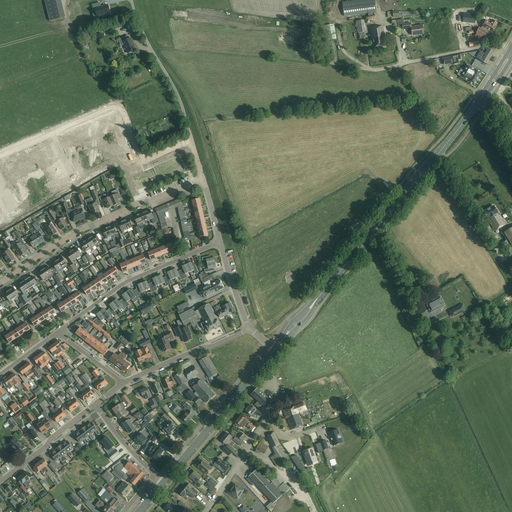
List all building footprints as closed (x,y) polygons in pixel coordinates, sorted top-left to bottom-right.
[(44,0),(50,21),(64,17),(60,0),(44,0)] [(376,12),(374,0),(358,0),(342,2),(344,16),(368,13),(368,17),(374,17),(374,13),(376,12)] [(93,9),(95,9),(97,17),(110,14),(108,6),(101,7),(100,3),(92,5),(93,9)] [(463,14),(463,22),(475,24),(476,15),(471,15),(463,14)] [(424,34),(422,25),(411,27),(410,23),(404,24),(403,19),(396,20),(398,30),(403,30),(409,29),(409,30),(411,30),(412,35),(424,34)] [(356,21),(358,33),(365,32),(364,20),(356,21)] [(492,33),(496,27),(496,26),(498,23),(492,20),(490,22),(486,20),(481,29),(488,33),(489,31),(492,33)] [(328,40),(336,39),(334,24),(326,25),(328,40)] [(383,26),(370,28),(372,40),(373,40),(374,47),(384,46),(383,39),(384,39),(389,38),(389,39),(393,38),(392,34),(388,34),(389,36),(384,37),(383,26)] [(485,40),(489,33),(488,33),(481,29),(479,28),(475,34),(476,35),(475,37),(481,40),(482,38),(485,40)] [(128,36),(123,38),(124,41),(122,42),(128,54),(136,50),(130,38),(129,38),(128,36)] [(192,41),(192,49),(200,50),(201,41),(192,41)] [(485,54),(484,55),(481,61),(486,64),(494,52),(494,51),(495,51),(494,48),(496,48),(488,49),(488,48),(485,54)] [(481,61),(484,55),(485,54),(479,51),(475,58),(481,61)] [(460,54),(452,56),(454,64),(459,63),(458,60),(461,59),(460,54)] [(452,56),(442,58),(443,65),(453,63),(452,56)] [(464,71),(477,79),(481,73),(476,69),(475,70),(468,65),(467,67),(466,67),(464,70),(465,70),(464,71)] [(477,79),(464,71),(464,72),(462,72),(461,75),(462,75),(461,77),(468,82),(474,86),(477,79)] [(112,127),(109,129),(112,137),(116,135),(116,136),(123,133),(119,123),(112,126),(112,127)] [(98,140),(95,141),(99,150),(103,148),(101,144),(108,141),(104,129),(95,133),(97,138),(98,140)] [(85,132),(78,135),(83,146),(92,142),(92,143),(95,142),(92,133),(88,135),(87,136),(85,132)] [(109,144),(108,143),(105,144),(105,145),(104,146),(106,151),(114,148),(112,142),(109,144)] [(129,147),(118,152),(121,159),(132,155),(131,153),(132,153),(130,149),(129,149),(129,147)] [(41,148),(35,151),(39,161),(50,157),(47,152),(43,154),(41,148)] [(32,158),(27,160),(29,165),(39,161),(35,151),(34,151),(34,150),(30,152),(31,152),(30,153),(32,158)] [(107,152),(101,154),(106,167),(112,165),(107,152)] [(81,161),(76,163),(78,168),(89,164),(84,154),(79,156),(81,161)] [(17,158),(11,161),(16,171),(26,167),(24,162),(19,163),(17,158)] [(8,168),(3,170),(6,175),(16,171),(11,161),(10,160),(7,162),(6,163),(8,168)] [(89,164),(78,168),(80,174),(85,172),(87,176),(93,174),(89,164)] [(50,166),(41,171),(43,176),(52,171),(50,166)] [(52,171),(43,176),(46,180),(55,175),(52,171)] [(55,175),(46,180),(48,184),(57,179),(55,175)] [(57,179),(48,184),(51,188),(60,183),(57,179)] [(23,183),(14,188),(17,193),(26,188),(23,183)] [(60,183),(51,188),(53,192),(62,187),(60,183)] [(62,187),(53,192),(55,197),(65,192),(62,187)] [(26,188),(17,193),(20,198),(29,193),(26,188)] [(113,196),(110,197),(114,206),(117,205),(117,206),(120,205),(118,200),(121,198),(118,190),(111,192),(113,196)] [(29,193),(20,198),(22,203),(31,197),(29,193)] [(80,194),(76,196),(79,204),(80,206),(84,204),(80,194)] [(99,197),(103,206),(106,205),(108,209),(114,206),(110,197),(107,199),(105,195),(99,197)] [(31,197),(22,203),(25,207),(34,202),(31,197)] [(96,203),(93,204),(93,203),(91,198),(85,201),(87,206),(89,205),(89,206),(88,206),(90,210),(92,215),(96,213),(96,214),(99,213),(99,212),(100,212),(97,206),(96,203)] [(192,200),(193,204),(190,205),(191,207),(201,205),(199,199),(192,200)] [(34,202),(25,207),(28,212),(37,207),(34,202)] [(65,202),(61,204),(64,213),(69,211),(68,209),(65,202)] [(78,207),(75,208),(80,220),(85,218),(80,206),(79,204),(78,204),(78,207)] [(505,225),(494,206),(483,212),(495,231),(505,225)] [(70,209),(68,209),(69,211),(74,223),(80,220),(75,208),(71,210),(70,209)] [(156,215),(153,216),(150,209),(144,212),(148,221),(151,219),(153,224),(158,221),(156,215)] [(51,210),(47,213),(49,216),(53,221),(55,220),(57,219),(51,210)] [(148,221),(144,212),(139,214),(143,223),(148,221)] [(49,216),(47,213),(44,215),(49,224),(53,221),(49,216)] [(137,225),(138,225),(140,226),(142,230),(144,228),(143,225),(144,225),(143,223),(139,214),(133,216),(137,225)] [(55,220),(57,222),(62,229),(64,228),(65,228),(67,227),(67,226),(68,226),(63,218),(60,220),(58,218),(57,219),(55,220)] [(129,218),(123,220),(127,229),(133,227),(129,218)] [(127,229),(123,220),(118,223),(123,234),(125,233),(124,231),(127,229)] [(57,233),(51,224),(45,228),(51,236),(57,233)] [(113,225),(108,227),(111,236),(117,234),(113,225)] [(510,245),(511,244),(511,225),(503,230),(510,245)] [(111,236),(108,227),(102,229),(106,238),(111,236)] [(35,231),(32,234),(39,244),(44,241),(40,234),(43,233),(40,228),(35,231)] [(207,229),(199,231),(201,237),(208,236),(207,229)] [(28,235),(26,236),(23,238),(26,243),(29,241),(33,248),(39,244),(32,234),(28,236),(28,235)] [(95,234),(90,237),(95,246),(97,248),(100,246),(100,245),(99,243),(100,242),(95,234)] [(10,247),(5,239),(4,237),(1,239),(7,249),(10,247)] [(20,256),(26,252),(22,246),(25,244),(20,237),(18,239),(18,241),(16,242),(18,245),(14,247),(20,256)] [(90,237),(85,241),(90,249),(92,251),(94,250),(92,248),(95,246),(90,237)] [(506,240),(500,243),(508,257),(511,255),(511,250),(507,243),(506,240)] [(90,249),(85,241),(80,244),(85,252),(90,249)] [(171,243),(165,246),(168,253),(174,250),(171,243)] [(154,247),(153,248),(157,257),(162,255),(160,248),(159,248),(158,245),(154,247)] [(165,246),(160,248),(162,255),(168,253),(165,246)] [(71,251),(76,259),(81,256),(76,247),(71,251)] [(151,252),(148,253),(151,260),(157,257),(153,248),(151,248),(150,249),(151,252)] [(9,250),(3,254),(9,264),(15,260),(9,250)] [(76,259),(71,251),(66,254),(71,262),(76,259)] [(134,259),(131,260),(134,267),(140,264),(137,258),(136,255),(135,255),(133,256),(134,259)] [(143,255),(137,258),(140,264),(146,262),(143,255)] [(207,264),(215,262),(214,258),(211,259),(210,256),(202,258),(202,261),(206,260),(207,264)] [(68,266),(67,265),(62,257),(57,260),(62,268),(63,270),(68,266)] [(126,259),(125,260),(126,263),(129,269),(134,267),(131,260),(128,261),(126,259)] [(62,268),(57,260),(52,263),(57,272),(62,268)] [(191,263),(186,264),(189,272),(194,270),(195,274),(198,273),(194,262),(191,264),(191,263)] [(215,262),(207,264),(208,269),(204,270),(205,272),(214,270),(213,268),(216,267),(215,262)] [(129,269),(126,263),(120,265),(122,272),(129,269)] [(189,272),(186,264),(182,266),(183,270),(181,271),(184,279),(187,277),(185,274),(189,272)] [(54,276),(53,274),(48,266),(42,269),(48,277),(48,278),(49,279),(54,276)] [(114,268),(108,271),(113,278),(118,274),(114,268)] [(48,278),(48,277),(42,269),(37,273),(43,281),(45,279),(46,280),(48,278)] [(171,271),(175,278),(179,276),(180,280),(183,279),(180,271),(177,272),(176,269),(171,271)] [(108,271),(103,275),(108,281),(113,278),(108,271)] [(175,278),(171,271),(167,272),(168,276),(166,277),(169,285),(172,284),(171,280),(175,278)] [(203,279),(203,280),(202,281),(203,284),(209,280),(209,279),(214,277),(213,274),(203,279)] [(108,281),(103,275),(98,278),(102,285),(108,281)] [(157,277),(160,284),(164,283),(165,286),(168,285),(165,277),(163,278),(161,275),(157,277)] [(36,282),(32,276),(27,279),(32,287),(35,285),(35,286),(36,287),(40,284),(38,280),(36,282)] [(96,280),(93,282),(97,288),(102,285),(98,278),(97,276),(95,277),(94,278),(96,280)] [(160,284),(157,277),(152,279),(154,282),(151,283),(154,291),(157,290),(156,286),(160,284)] [(27,279),(22,282),(27,290),(30,288),(32,290),(34,289),(32,287),(27,279)] [(219,280),(210,285),(200,289),(204,298),(223,288),(219,280)] [(89,281),(87,282),(86,283),(92,292),(97,288),(93,282),(90,284),(89,281)] [(147,281),(142,283),(145,290),(149,288),(151,292),(154,291),(150,283),(148,284),(147,281)] [(27,290),(22,282),(18,285),(23,294),(26,292),(26,293),(29,292),(27,290)] [(85,284),(84,284),(86,287),(82,289),(87,295),(92,292),(86,283),(85,284)] [(138,286),(136,287),(137,292),(140,297),(143,296),(142,294),(146,292),(145,290),(142,283),(138,284),(138,286)] [(194,290),(197,288),(194,283),(183,289),(186,294),(189,292),(188,291),(193,288),(194,290)] [(14,288),(9,291),(14,299),(16,297),(17,298),(19,297),(14,288)] [(136,293),(133,289),(131,291),(130,289),(126,292),(131,299),(134,303),(138,300),(137,299),(139,298),(136,293)] [(14,299),(9,291),(4,294),(9,301),(7,302),(9,306),(14,303),(12,300),(14,299)] [(78,292),(73,295),(77,302),(82,298),(78,292)] [(131,299),(126,292),(122,295),(124,298),(122,299),(127,306),(129,305),(127,302),(131,299)] [(42,299),(45,298),(47,303),(50,301),(46,293),(40,296),(42,299)] [(69,295),(71,297),(68,299),(72,305),(77,302),(73,295),(71,293),(70,294),(69,295)] [(419,314),(426,326),(432,323),(428,314),(435,311),(437,313),(441,311),(440,308),(445,306),(440,297),(434,299),(431,301),(426,304),(429,310),(426,311),(426,310),(419,314)] [(7,302),(6,302),(6,301),(3,303),(0,298),(0,307),(2,306),(2,307),(5,306),(6,308),(9,306),(7,302)] [(72,305),(68,299),(62,302),(67,309),(72,305)] [(113,302),(118,308),(122,306),(124,309),(126,307),(121,300),(119,302),(117,299),(113,302)] [(177,306),(179,310),(189,305),(187,301),(177,306)] [(67,309),(62,302),(57,306),(61,312),(67,309)] [(118,308),(113,302),(109,305),(111,307),(109,309),(114,316),(117,314),(114,311),(118,308)] [(145,306),(147,311),(153,308),(151,304),(150,302),(148,304),(144,306),(145,306)] [(225,310),(218,313),(220,317),(234,310),(230,302),(223,306),(225,310)] [(451,312),(453,316),(465,310),(462,303),(458,305),(459,307),(451,312)] [(209,304),(204,306),(198,309),(206,325),(205,325),(203,323),(201,324),(203,329),(204,328),(206,332),(209,331),(220,326),(209,304)] [(46,306),(44,307),(50,316),(56,313),(51,306),(49,308),(47,305),(46,306)] [(44,311),(41,313),(45,320),(50,316),(44,307),(43,308),(42,309),(44,311)] [(197,319),(201,317),(197,310),(194,312),(192,308),(178,315),(183,325),(197,318),(197,319)] [(104,309),(100,311),(105,318),(109,315),(111,318),(113,317),(108,310),(106,311),(104,309)] [(98,317),(93,321),(98,325),(100,323),(102,326),(104,324),(102,321),(105,318),(100,311),(96,314),(98,317)] [(41,313),(36,317),(35,317),(39,323),(45,320),(41,313)] [(33,315),(31,315),(33,318),(30,320),(34,327),(39,323),(35,317),(36,317),(34,314),(33,315)] [(20,323),(18,324),(24,333),(30,329),(26,323),(24,324),(22,322),(20,323)] [(16,325),(18,328),(15,330),(19,336),(24,333),(18,324),(16,325)] [(80,337),(85,341),(89,335),(87,333),(91,328),(89,326),(86,330),(80,337)] [(186,342),(189,341),(189,340),(192,339),(190,335),(191,335),(187,327),(182,329),(181,326),(174,329),(178,337),(181,335),(184,342),(186,341),(186,342)] [(75,333),(80,337),(86,330),(84,328),(83,330),(80,327),(75,333)] [(11,329),(10,330),(8,331),(10,333),(14,340),(19,336),(15,330),(13,331),(11,329)] [(174,339),(171,331),(163,335),(164,338),(158,341),(160,347),(162,346),(164,351),(171,348),(168,341),(174,339)] [(10,333),(5,337),(9,343),(14,340),(10,333)] [(89,335),(85,341),(90,344),(94,338),(97,336),(94,334),(92,337),(89,335)] [(94,338),(90,344),(94,348),(99,342),(97,340),(99,338),(97,336),(94,338)] [(130,342),(123,337),(120,341),(126,346),(130,342)] [(146,339),(138,343),(141,347),(146,345),(151,342),(149,337),(149,338),(146,339)] [(59,340),(53,344),(58,351),(61,349),(59,347),(62,345),(59,340)] [(101,344),(99,342),(94,348),(99,352),(104,346),(105,344),(103,342),(101,344)] [(53,344),(48,348),(52,353),(53,355),(56,353),(58,351),(53,344)] [(146,345),(141,347),(142,349),(144,353),(146,358),(148,357),(149,357),(151,356),(150,356),(151,356),(151,355),(152,355),(150,351),(149,351),(147,347),(146,347),(146,345)] [(104,346),(99,352),(104,356),(109,350),(104,346)] [(138,350),(135,352),(135,353),(137,356),(136,356),(139,361),(146,358),(144,353),(142,349),(138,350)] [(44,351),(38,355),(46,365),(49,363),(47,362),(50,360),(44,351)] [(118,366),(123,360),(126,356),(121,352),(118,356),(114,353),(109,360),(118,366)] [(38,355),(33,359),(41,369),(46,365),(38,355)] [(218,373),(208,356),(199,361),(209,378),(218,373)] [(73,365),(75,368),(82,362),(80,359),(75,363),(75,364),(73,365)] [(56,363),(58,366),(61,369),(63,372),(67,370),(65,367),(60,360),(56,363)] [(123,360),(118,366),(124,371),(129,365),(123,360)] [(29,362),(24,366),(29,373),(32,371),(30,369),(32,367),(29,362)] [(60,369),(56,364),(52,367),(56,372),(57,374),(59,376),(63,373),(61,371),(59,369),(60,369)] [(193,365),(183,372),(189,380),(199,373),(193,365)] [(24,366),(19,370),(22,375),(24,373),(26,375),(29,373),(24,366)] [(42,376),(40,374),(41,374),(36,367),(32,370),(37,376),(39,378),(42,376)] [(100,374),(96,369),(92,373),(96,378),(103,387),(107,383),(103,377),(100,374)] [(189,380),(183,372),(182,371),(173,376),(179,385),(180,384),(181,385),(183,384),(189,380)] [(21,383),(20,382),(14,373),(9,377),(16,387),(21,383)] [(89,383),(92,381),(86,373),(83,375),(89,383)] [(48,375),(45,378),(51,386),(54,384),(48,375)] [(89,383),(83,375),(80,377),(87,386),(90,384),(89,383)] [(69,385),(73,383),(68,376),(64,379),(69,385)] [(16,387),(9,377),(4,381),(7,386),(8,385),(10,389),(12,387),(14,389),(16,387)] [(96,378),(93,380),(95,383),(94,384),(98,390),(103,387),(96,378)] [(169,382),(167,379),(162,381),(166,389),(173,386),(171,381),(169,382)] [(215,395),(200,379),(192,387),(196,391),(194,393),(197,397),(200,395),(198,397),(195,400),(197,403),(200,400),(202,399),(202,398),(206,402),(215,395)] [(27,392),(30,390),(24,383),(21,385),(27,392)] [(153,384),(153,385),(152,386),(156,394),(160,392),(161,393),(163,393),(161,387),(159,388),(157,383),(156,384),(155,383),(153,384)] [(86,386),(85,387),(84,387),(82,388),(89,397),(94,394),(89,388),(88,388),(86,386)] [(33,392),(36,397),(43,392),(40,387),(33,392)] [(71,397),(75,394),(70,387),(66,390),(71,397)] [(89,397),(82,388),(80,390),(82,393),(80,395),(84,401),(89,397)] [(147,388),(144,389),(143,388),(140,389),(135,391),(137,396),(141,394),(142,396),(143,397),(145,397),(146,399),(151,397),(149,393),(147,388)] [(49,389),(47,391),(54,400),(56,399),(49,389)] [(189,389),(189,390),(184,394),(191,402),(196,397),(189,389)] [(255,391),(251,395),(264,407),(265,406),(267,408),(268,405),(269,405),(270,400),(260,391),(259,390),(255,390),(255,391)] [(62,405),(65,402),(60,395),(56,398),(62,405)] [(131,403),(125,395),(122,397),(128,406),(131,403)] [(75,398),(74,399),(72,397),(71,398),(71,397),(68,399),(75,408),(80,404),(75,398)] [(61,405),(56,399),(52,402),(57,408),(61,405)] [(75,408),(68,399),(66,401),(68,404),(66,405),(71,412),(75,408)] [(122,402),(119,405),(113,409),(116,414),(122,409),(126,407),(122,402)] [(15,403),(12,406),(14,409),(12,410),(15,414),(21,409),(15,403)] [(183,409),(186,412),(181,418),(187,423),(194,415),(190,411),(192,408),(186,403),(183,406),(185,407),(183,409)] [(302,426),(298,413),(306,410),(304,403),(283,411),(286,417),(287,419),(291,430),(302,426)] [(256,410),(250,405),(247,408),(245,409),(246,410),(245,411),(251,416),(253,414),(261,416),(262,412),(256,410)] [(6,413),(2,407),(0,408),(0,410),(7,419),(10,417),(6,413)] [(57,408),(54,410),(61,419),(66,415),(61,409),(59,411),(57,408)] [(123,410),(122,409),(116,414),(119,419),(126,414),(125,414),(127,412),(125,409),(123,410)] [(61,419),(54,410),(52,412),(54,415),(52,416),(57,422),(61,419)] [(136,417),(138,420),(143,417),(138,410),(132,414),(135,418),(136,417)] [(20,411),(13,416),(15,419),(22,414),(20,411)] [(52,426),(46,419),(48,417),(44,411),(42,413),(44,417),(40,420),(47,430),(48,429),(48,430),(51,428),(51,427),(52,426)] [(348,428),(352,426),(347,413),(343,415),(348,428)] [(149,414),(145,417),(149,422),(153,419),(149,414)] [(164,428),(163,430),(165,433),(167,432),(171,435),(178,428),(172,421),(165,414),(162,417),(167,422),(168,422),(169,423),(164,428)] [(235,425),(238,427),(240,425),(243,428),(246,423),(248,425),(247,426),(251,430),(254,427),(249,423),(250,422),(246,418),(245,419),(241,416),(235,422),(236,423),(235,425)] [(17,425),(12,417),(7,421),(12,429),(17,425)] [(338,418),(334,420),(341,433),(344,431),(338,418)] [(126,429),(132,424),(132,423),(134,422),(132,419),(130,420),(129,419),(123,424),(126,429)] [(47,430),(40,420),(35,424),(42,433),(43,432),(44,433),(47,431),(46,430),(47,430)] [(149,423),(147,420),(141,425),(144,429),(150,424),(149,423)] [(91,422),(86,427),(91,434),(95,431),(96,432),(95,433),(98,436),(100,434),(97,430),(94,426),(94,425),(93,423),(92,424),(91,422)] [(126,429),(129,434),(138,428),(137,427),(139,426),(137,422),(135,424),(134,423),(132,424),(126,429)] [(38,437),(33,430),(34,429),(31,426),(26,430),(33,440),(38,437)] [(91,434),(86,427),(85,426),(80,431),(86,439),(90,436),(90,437),(92,440),(94,438),(91,434)] [(336,430),(329,432),(331,438),(330,439),(331,440),(333,446),(342,443),(340,438),(341,438),(339,434),(339,433),(337,434),(336,430)] [(86,439),(80,431),(74,435),(80,443),(84,440),(85,441),(84,441),(86,444),(89,442),(86,439)] [(274,432),(266,436),(275,454),(270,458),(276,467),(290,458),(280,443),(279,444),(274,432)] [(346,442),(350,439),(346,432),(341,434),(346,442)] [(144,442),(147,439),(142,433),(139,436),(138,436),(135,439),(141,446),(145,443),(144,442)] [(151,437),(150,438),(154,442),(157,439),(160,441),(162,439),(154,433),(152,436),(151,437)] [(232,434),(230,436),(227,433),(220,440),(225,444),(231,438),(240,446),(242,443),(232,434)] [(114,451),(111,448),(114,445),(107,437),(102,441),(107,447),(106,447),(111,453),(109,454),(112,458),(117,453),(114,450),(114,451)] [(18,453),(24,448),(15,438),(9,444),(16,451),(15,452),(17,454),(18,453)] [(328,449),(325,440),(320,442),(323,451),(328,449)] [(62,445),(67,453),(70,457),(72,455),(70,452),(70,453),(69,452),(73,448),(67,441),(62,445)] [(149,453),(149,454),(148,455),(151,458),(152,457),(156,460),(157,458),(158,459),(161,455),(160,455),(163,451),(164,449),(161,446),(159,448),(154,443),(147,451),(149,453)] [(259,443),(256,449),(255,451),(259,454),(260,451),(264,454),(268,446),(264,444),(263,445),(259,443)] [(67,453),(62,445),(61,445),(56,449),(56,450),(65,461),(67,459),(65,456),(64,457),(63,456),(67,453)] [(312,449),(303,452),(308,465),(311,463),(312,464),(313,463),(315,462),(313,458),(315,457),(315,458),(312,449)] [(65,461),(56,450),(50,454),(56,461),(60,458),(61,459),(60,460),(62,463),(65,461)] [(99,458),(103,464),(109,461),(105,454),(99,458)] [(296,466),(302,464),(296,455),(291,457),(296,466)] [(39,461),(40,462),(38,463),(48,476),(50,479),(52,477),(50,474),(51,474),(45,466),(48,464),(44,459),(43,459),(43,458),(39,461)] [(219,458),(213,465),(222,473),(228,466),(219,458)] [(337,464),(335,458),(329,461),(331,467),(337,464)] [(144,475),(143,475),(144,474),(129,461),(125,466),(121,463),(117,466),(113,471),(119,476),(122,478),(125,474),(126,473),(132,479),(130,482),(131,482),(131,483),(133,485),(133,484),(134,485),(139,480),(140,480),(144,475)] [(212,469),(203,461),(198,467),(207,475),(212,469)] [(48,476),(38,463),(33,467),(35,469),(34,469),(37,473),(40,470),(45,477),(48,476)] [(58,471),(53,464),(52,463),(49,465),(55,474),(58,471)] [(255,470),(252,473),(249,477),(246,479),(252,485),(251,486),(259,494),(262,491),(263,492),(265,493),(265,492),(272,499),(271,499),(271,501),(273,503),(283,494),(272,483),(270,484),(271,483),(267,478),(266,479),(257,469),(255,470)] [(108,481),(113,477),(107,471),(101,476),(107,482),(108,481)] [(195,484),(199,487),(202,483),(199,480),(201,477),(194,471),(189,477),(196,483),(195,484)] [(274,471),(267,476),(278,488),(284,495),(290,490),(274,471)] [(34,486),(29,479),(32,477),(29,473),(28,474),(27,472),(22,475),(30,486),(32,487),(34,486)] [(350,511),(353,511),(368,507),(356,473),(339,479),(350,511)] [(30,486),(22,475),(17,479),(19,481),(18,481),(21,485),(24,483),(28,488),(30,486)] [(208,482),(214,488),(218,484),(211,478),(208,482)] [(131,488),(124,482),(117,489),(125,496),(129,491),(131,488)] [(186,482),(181,487),(181,486),(177,492),(183,497),(186,494),(187,496),(188,494),(193,498),(196,495),(191,491),(192,490),(191,488),(192,487),(186,482)] [(234,484),(229,493),(237,499),(240,494),(239,494),(242,489),(234,484)] [(6,489),(6,490),(5,491),(7,494),(9,493),(11,496),(15,493),(17,495),(21,493),(19,490),(18,491),(15,487),(12,489),(10,486),(6,489)] [(82,489),(77,493),(83,500),(86,498),(84,496),(86,494),(82,489)] [(114,510),(120,502),(114,497),(113,496),(106,491),(100,498),(108,504),(114,510)] [(79,501),(72,494),(68,497),(74,505),(79,501)] [(13,510),(18,506),(12,500),(8,504),(13,510)] [(66,511),(65,510),(57,501),(52,505),(58,511),(66,511)] [(111,511),(114,510),(108,504),(107,506),(102,501),(99,505),(104,509),(103,511),(104,511),(111,511)] [(169,503),(164,509),(167,511),(174,511),(176,509),(169,503)]
